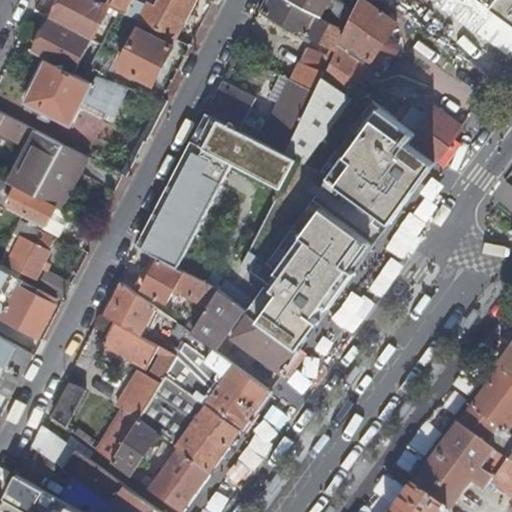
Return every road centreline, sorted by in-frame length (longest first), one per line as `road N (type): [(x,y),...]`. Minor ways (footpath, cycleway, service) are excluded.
road 1 (residential): [(0,446),(30,409),(238,0)]
road 2 (primary): [(511,197),(280,511)]
road 3 (primary): [(304,511),(511,231)]
road 4 (primary): [(443,232),(238,511)]
road 5 (primary): [(348,511),(511,289)]
